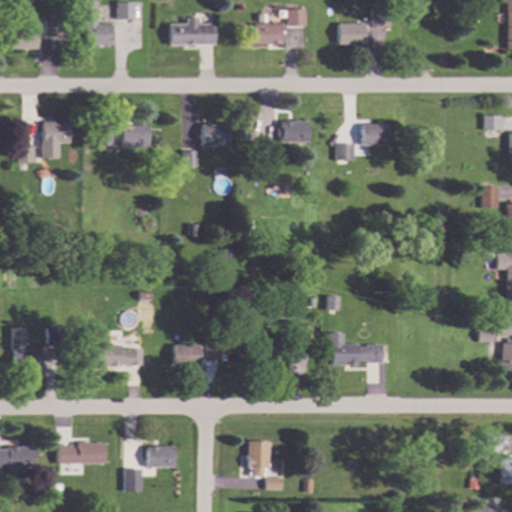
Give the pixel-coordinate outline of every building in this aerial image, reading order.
[(511,0),(511,49),(503,49),(504,3),(498,3),(498,0),(511,0)] [(95,25),(110,24),(110,45),(82,45),(82,1),(95,1),(95,25)] [(132,4),(132,21),(114,21),(114,20),(114,4),(132,3),(132,4)] [(302,26),(283,27),(283,22),(283,10),(302,10),(302,26)] [(387,27),(384,27),(368,27),(368,24),(368,10),(387,10),(387,27)] [(196,24),(212,24),(212,45),(211,45),(198,45),(167,45),(167,24),(184,24),(184,18),(196,18),(196,24)] [(59,34),(59,37),(44,37),(43,37),(43,21),(59,21),(59,34)] [(278,45),(251,45),(251,24),(278,23),(278,45)] [(361,45),(335,45),(334,24),(361,24),(361,45)] [(35,50),(8,50),(8,28),(35,28),(35,50)] [(496,117),(498,117),(497,130),(497,131),(480,130),(481,116),(496,117)] [(66,144),(40,144),(40,122),(66,122),(66,144)] [(304,143),(277,142),(278,135),(275,135),(275,131),(277,131),(277,122),(304,122),(304,143)] [(384,145),(357,146),(357,125),(384,125),(384,145)] [(145,147),(119,147),(119,126),(145,126),(145,147)] [(225,147),(198,147),(198,126),(225,126),(225,147)] [(110,146),(95,146),(95,131),(96,131),(108,131),(110,131),(110,146)] [(269,144),(269,160),(250,159),(250,141),(269,141),(269,144)] [(349,148),(349,161),(331,161),(331,144),(349,145),(349,148)] [(31,163),(14,163),(14,147),(16,147),(28,147),(31,147),(31,163)] [(194,167),(179,167),(179,151),(180,151),(193,151),(194,151),(194,167)] [(289,153),(291,156),(289,159),(285,160),(282,158),(281,155),(283,152),(286,151),(289,153)] [(471,170),(463,170),(463,162),(471,162),(471,170)] [(495,202),(495,209),(478,209),(478,188),(493,187),(495,187),(495,202)] [(195,237),(185,236),(186,225),(195,225),(195,237)] [(503,255),(511,255),(511,301),(504,301),(503,301),(503,270),(493,270),(493,253),(502,254),(503,254),(503,255)] [(148,301),(136,301),(136,292),(148,292),(148,301)] [(335,297),(334,312),(321,311),(323,296),(335,297)] [(312,308),(301,308),(301,299),(312,299),(312,308)] [(511,370),(498,370),(498,343),(504,344),(504,338),(495,338),(495,321),(511,321),(511,370)] [(59,346),(58,346),(42,346),(42,345),(42,327),(59,328),(59,346)] [(21,350),(37,350),(37,367),(37,370),(10,370),(10,351),(6,351),(6,328),(21,328),(21,350)] [(490,342),(475,342),(475,330),(490,330),(490,342)] [(223,334),(223,342),(214,342),(214,333),(223,334)] [(338,344),(354,344),(354,348),(362,348),(362,345),(377,345),(377,347),(377,361),(377,363),(364,363),(362,363),(362,361),(354,361),(354,366),(327,366),(327,348),(323,348),(323,333),(338,334),(338,344)] [(305,354),(302,354),(285,354),(283,354),(283,337),(305,337),(305,354)] [(196,366),(184,366),(169,366),(169,345),(196,345),(196,366)] [(215,361),(214,361),(202,361),(201,361),(201,346),(215,345),(215,361)] [(116,351),(124,351),(124,349),(136,349),(136,366),(125,366),(117,366),(117,367),(90,367),(90,346),(116,346),(116,351)] [(275,369),(246,369),(245,348),(275,348),(275,369)] [(497,436),(497,451),(480,451),(480,434),(497,434),(497,436)] [(264,469),(259,469),(259,477),(259,478),(248,477),(247,477),(248,468),(243,468),(244,441),(265,442),(264,469)] [(86,443),(101,443),(101,464),(54,464),(54,445),(68,445),(68,449),(73,448),(73,443),(86,443)] [(31,467),(0,467),(0,449),(1,449),(3,449),(3,446),(31,446),(31,467)] [(170,467),(144,467),(143,467),(143,456),(143,446),(170,446),(170,467)] [(511,484),(496,484),(497,457),(511,457),(511,484)] [(134,468),(134,481),(120,481),(120,465),(121,465),(134,465),(134,468)] [(277,490),(262,490),(262,478),(277,478),(277,490)] [(477,479),(476,490),(466,489),(467,479),(477,479)] [(310,493),(302,492),(302,481),(310,481),(310,493)]
